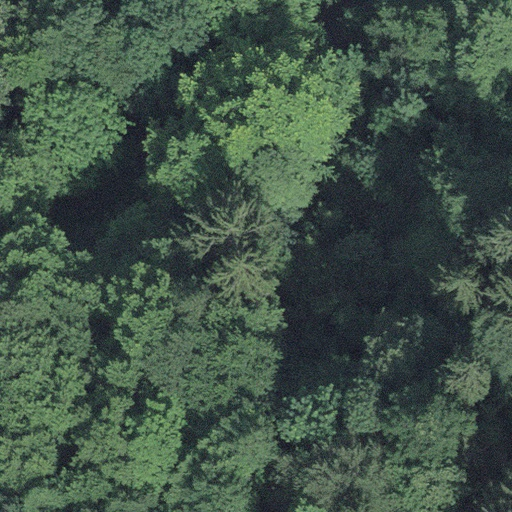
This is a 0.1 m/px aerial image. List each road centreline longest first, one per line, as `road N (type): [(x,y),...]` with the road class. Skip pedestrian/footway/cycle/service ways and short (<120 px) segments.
road 1 (track): [(0,261),(185,144),(354,0)]
road 2 (trunk): [(511,340),(194,511)]
